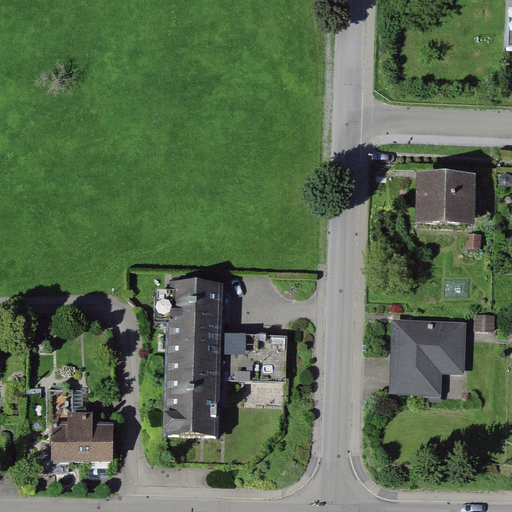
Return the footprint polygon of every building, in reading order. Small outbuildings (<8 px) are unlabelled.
[(475,179),(414,176),(411,231),(473,234),(475,179)] [(223,291),(168,290),(166,440),(221,441),(222,384),(222,339),(223,291)] [(468,373),(468,322),(387,321),(387,399),(443,399),(443,373),(468,373)] [(286,340),(222,339),(222,384),(286,385),(286,340)] [(67,431),(54,431),(53,471),(114,471),(114,430),(93,430),(93,419),(67,419),(67,431)]
